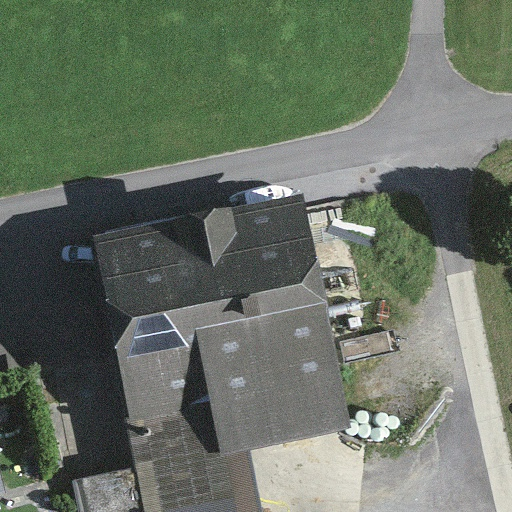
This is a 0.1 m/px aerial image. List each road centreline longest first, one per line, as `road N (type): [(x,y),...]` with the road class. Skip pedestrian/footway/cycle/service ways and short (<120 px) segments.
road 1 (unclassified): [(0,218),(511,116)]
road 2 (track): [(430,0),(425,132),(506,511)]
